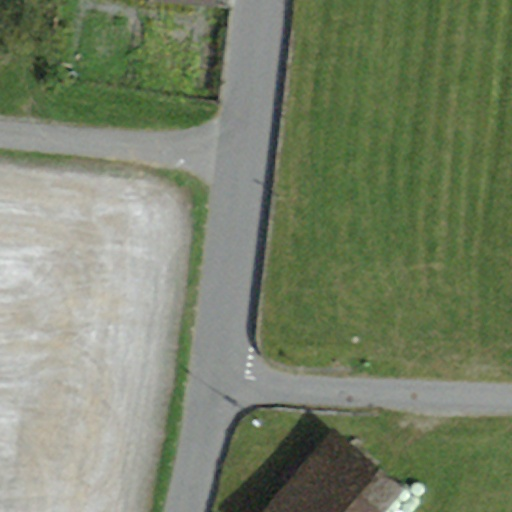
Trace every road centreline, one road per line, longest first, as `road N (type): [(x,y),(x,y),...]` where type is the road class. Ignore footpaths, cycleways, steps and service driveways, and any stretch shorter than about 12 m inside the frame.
road 1 (tertiary): [(263,0),(217,380)]
road 2 (residential): [(511,400),(217,380)]
road 3 (tertiary): [(217,380),(185,511)]
